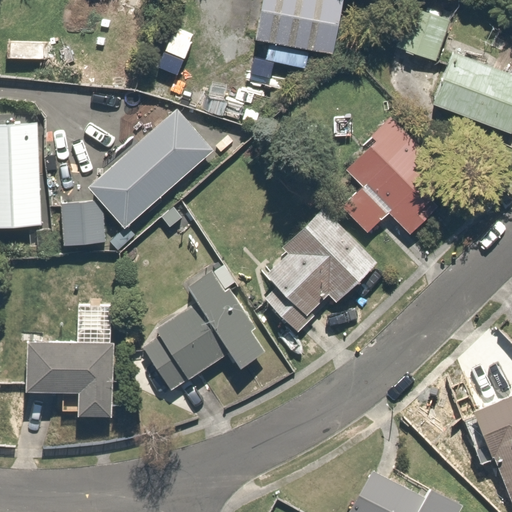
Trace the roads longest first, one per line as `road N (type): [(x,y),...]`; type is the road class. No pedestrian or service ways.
road 1 (residential): [(511,237),(341,399),(231,461),(170,482)]
road 2 (residential): [(170,482),(0,497)]
